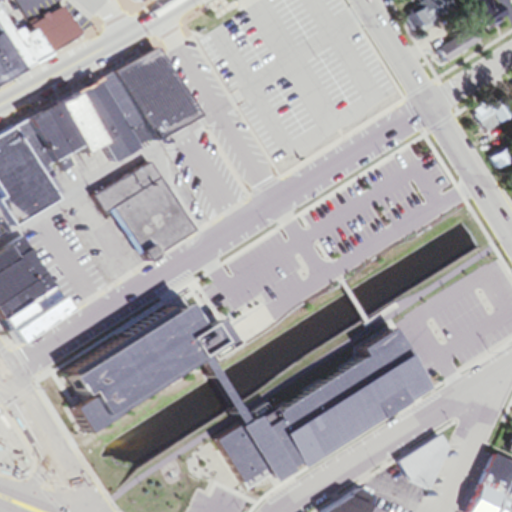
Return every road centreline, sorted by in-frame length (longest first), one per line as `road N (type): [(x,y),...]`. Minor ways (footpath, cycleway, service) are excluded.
road 1 (residential): [(5,377),(511,53)]
road 2 (residential): [(282,511),(511,364)]
road 3 (residential): [(360,0),(493,210)]
road 4 (residential): [(158,16),(276,204)]
road 5 (primary): [(0,102),(182,0)]
road 6 (residential): [(437,511),(494,376)]
